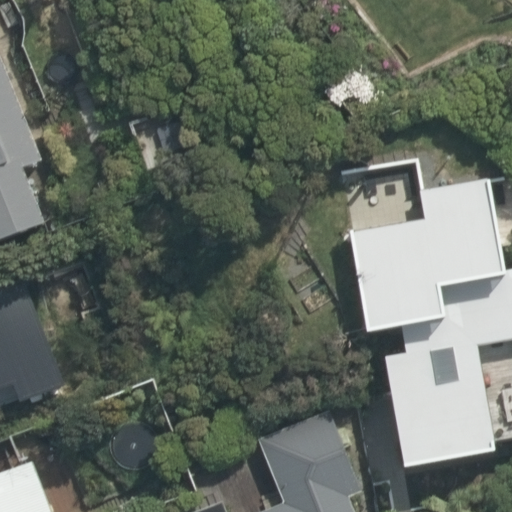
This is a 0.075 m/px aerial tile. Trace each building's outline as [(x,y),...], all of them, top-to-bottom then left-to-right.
[(0,46),(0,256),(73,227),(0,46)] [(511,267),(511,268),(492,184),(429,199),(419,157),(333,177),(343,218),(404,488),(509,464),(505,450),(511,448),(511,267)] [(367,511),(332,415),(256,443),(281,511),(367,511)] [(0,511),(95,511),(80,478),(56,489),(40,454),(0,472),(0,511)] [(467,511),(451,502),(444,511),(467,511)]
